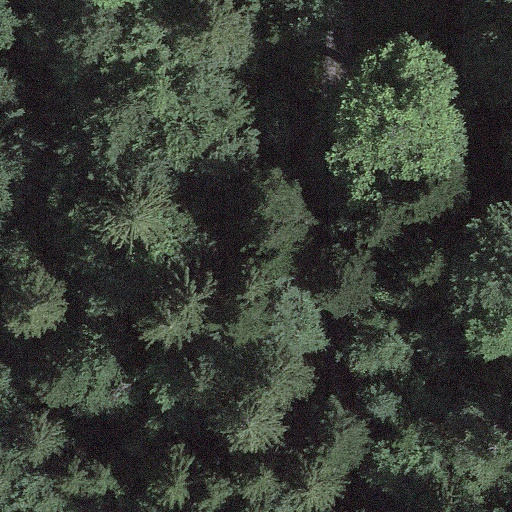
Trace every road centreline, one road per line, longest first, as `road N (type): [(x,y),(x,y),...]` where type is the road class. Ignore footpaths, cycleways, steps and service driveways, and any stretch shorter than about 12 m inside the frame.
road 1 (track): [(380,511),(340,398),(316,258),(351,0)]
road 2 (track): [(325,165),(409,0)]
